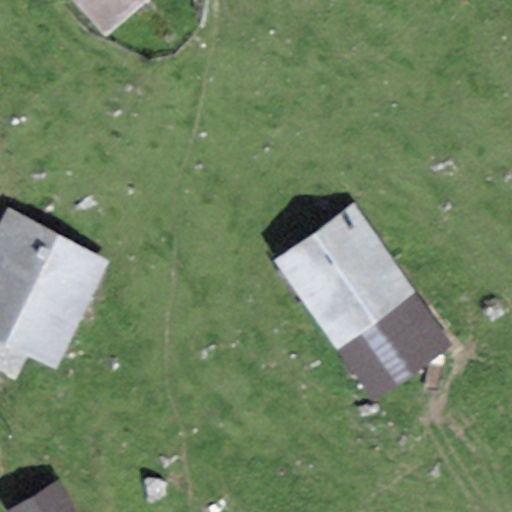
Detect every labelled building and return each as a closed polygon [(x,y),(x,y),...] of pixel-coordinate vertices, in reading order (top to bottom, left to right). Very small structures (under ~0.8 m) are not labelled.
[(132,0),(98,0),(111,17),(132,0)] [(427,285),(361,195),(278,257),(344,346),(347,343),(421,289),(427,285)] [(69,227),(15,200),(0,229),(0,358),(2,360),(69,227)] [(120,253),(69,227),(2,360),(25,371),(36,348),(64,362),(120,253)] [(383,392),(457,337),(421,289),(347,343),(383,392)] [(93,511),(68,473),(20,504),(25,511),(93,511)]
